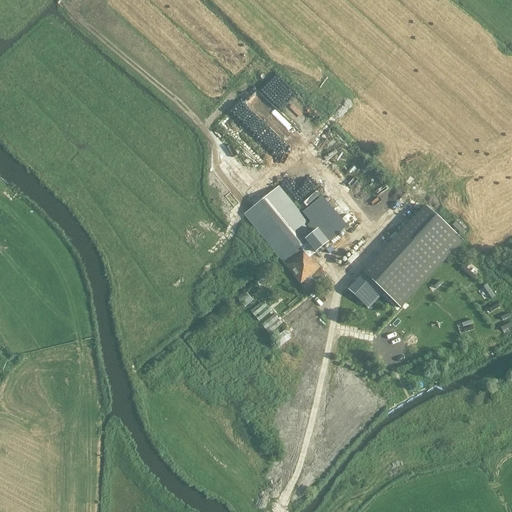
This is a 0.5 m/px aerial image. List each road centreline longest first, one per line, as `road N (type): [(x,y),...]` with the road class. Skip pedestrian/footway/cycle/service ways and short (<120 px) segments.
road 1 (track): [(309,158),(260,187),(211,131),(77,18),(68,8),(78,0)]
road 2 (track): [(87,356),(47,259),(0,212)]
